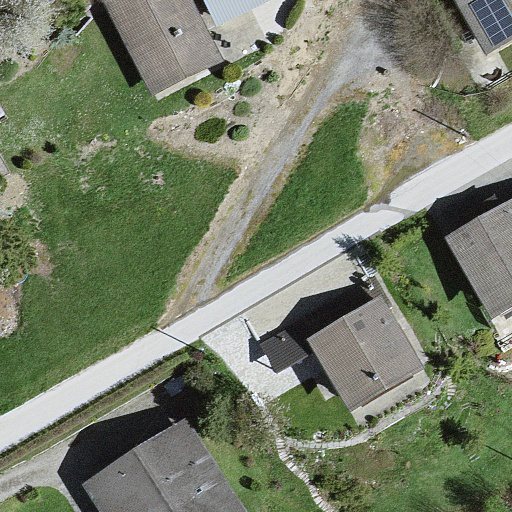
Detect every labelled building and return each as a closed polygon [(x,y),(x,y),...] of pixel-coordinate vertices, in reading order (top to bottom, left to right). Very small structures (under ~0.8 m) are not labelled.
[(189,0),(139,0),(104,16),(168,121),(234,87),(189,0)] [(209,0),(216,12),(239,0),(209,0)] [(511,0),(454,0),(503,68),(511,63),(511,0)] [(511,222),(461,251),(511,324),(511,222)] [(398,308),(322,352),(372,434),(441,391),(398,308)] [(250,511),(200,433),(92,497),(102,511),(250,511)]
